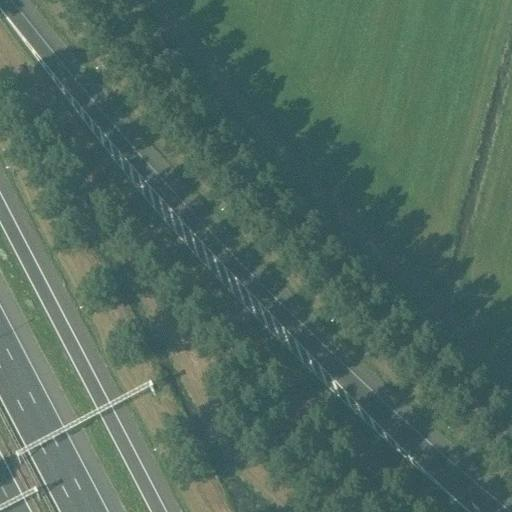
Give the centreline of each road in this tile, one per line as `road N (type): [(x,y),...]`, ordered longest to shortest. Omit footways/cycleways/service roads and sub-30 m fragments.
road 1 (motorway): [(487,511),(298,338),(150,184),(0,2)]
road 2 (motorway): [(158,511),(0,209)]
road 3 (motorway): [(81,511),(0,355)]
